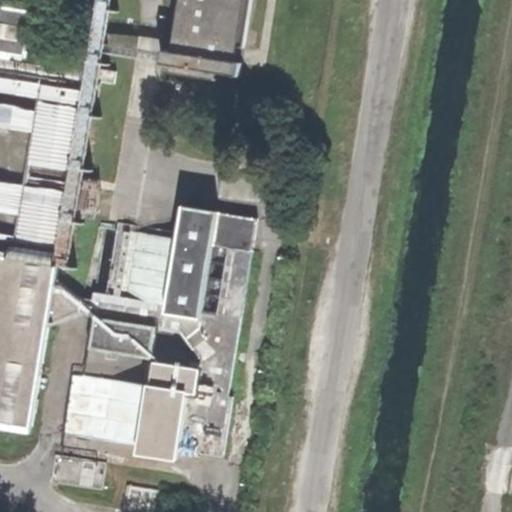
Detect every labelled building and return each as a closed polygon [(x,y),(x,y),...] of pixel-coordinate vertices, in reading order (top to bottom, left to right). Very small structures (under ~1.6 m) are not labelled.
[(242,0),(173,0),(163,58),(230,70),(242,0)] [(55,437),(213,464),(247,225),(189,215),(183,249),(169,246),(86,232),(75,308),(46,284),(80,85),(106,90),(110,78),(16,60),(22,17),(17,16),(19,9),(0,5),(0,430),(21,434),(37,334),(71,321),(85,323),(82,357),(144,368),(140,391),(65,380),(55,437)] [(175,213),(169,246),(183,249),(189,215),(175,213)] [(62,452),(55,473),(88,483),(94,462),(62,452)] [(149,511),(153,498),(116,492),(112,511),(149,511)]
